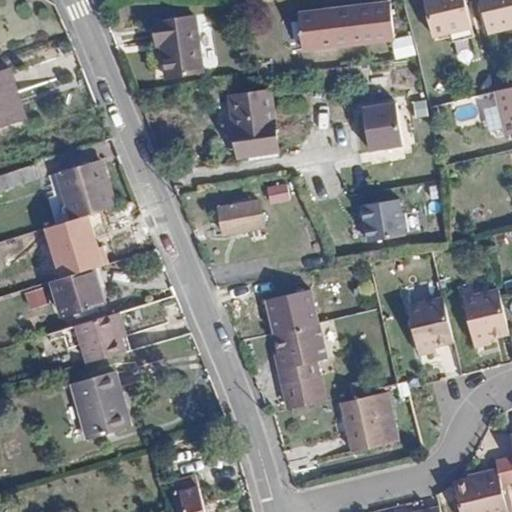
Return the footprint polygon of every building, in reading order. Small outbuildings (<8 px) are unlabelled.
[(423,0),(432,38),(472,29),(464,0),(423,0)] [(511,0),(480,0),(489,36),(511,31),(511,0)] [(392,5),(335,13),(336,20),(300,25),(304,53),(397,40),(392,5)] [(336,20),(335,13),(298,19),(300,25),(336,20)] [(161,47),(166,78),(203,73),(195,18),(153,23),(157,47),(161,47)] [(411,37),(394,41),(397,58),(415,54),(411,37)] [(454,42),(457,60),(474,57),(470,38),(454,42)] [(154,79),(166,78),(161,47),(157,47),(150,48),(154,79)] [(418,66),(394,67),(395,88),(419,86),(418,66)] [(11,99),(17,96),(9,71),(0,74),(0,125),(18,119),(11,99)] [(511,86),(501,89),(495,91),(505,133),(511,131),(511,86)] [(271,92),(230,97),(239,157),(279,152),(271,92)] [(25,117),(17,96),(11,99),(18,119),(25,117)] [(365,106),(369,153),(404,150),(400,103),(365,106)] [(73,220),(114,207),(100,161),(59,173),(73,220)] [(39,180),(35,165),(10,173),(14,187),(39,180)] [(288,186),(268,190),(271,202),(290,199),(288,186)] [(360,206),(366,245),(409,237),(402,199),(360,206)] [(259,201),(219,208),(225,235),(264,227),(259,201)] [(123,210),(102,216),(107,231),(128,225),(123,210)] [(98,227),(65,237),(72,256),(105,246),(98,227)] [(106,304),(95,268),(51,281),(62,317),(106,304)] [(26,292),(30,309),(49,304),(45,288),(26,292)] [(488,334),(508,329),(500,295),(499,289),(462,298),(472,337),(488,334)] [(433,343),(453,339),(444,298),(408,307),(418,347),(433,343)] [(126,353),(114,314),(76,326),(87,365),(126,353)] [(283,371),(279,372),(287,404),(323,395),(316,363),(326,361),(317,320),(274,331),(280,357),(283,371)] [(488,334),(472,337),(472,342),(489,338),(488,334)] [(82,419),(125,407),(115,372),(73,384),(82,419)] [(389,392),(376,395),(388,445),(400,442),(389,392)] [(388,445),(376,395),(342,403),(354,453),(388,445)] [(131,428),(125,407),(82,419),(87,439),(131,428)] [(455,482),(461,511),(509,511),(500,469),(484,473),(484,476),(471,479),(455,482)] [(208,511),(198,474),(174,481),(183,511),(208,511)]
